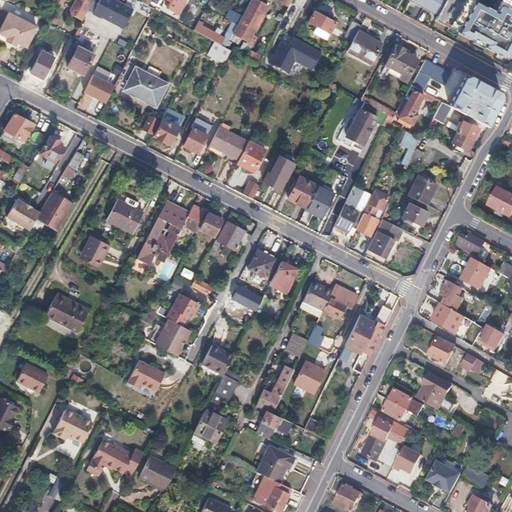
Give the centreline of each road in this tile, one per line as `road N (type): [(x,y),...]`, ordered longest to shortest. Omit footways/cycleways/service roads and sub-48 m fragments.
road 1 (residential): [(9,85),(267,220)]
road 2 (residential): [(234,421),(319,246)]
road 3 (unknown): [(118,141),(30,306)]
road 4 (residential): [(511,84),(356,0)]
road 5 (residential): [(404,314),(329,462)]
road 6 (residential): [(191,362),(267,220)]
road 7 (residential): [(511,99),(455,212)]
road 8 (residential): [(511,375),(404,314)]
